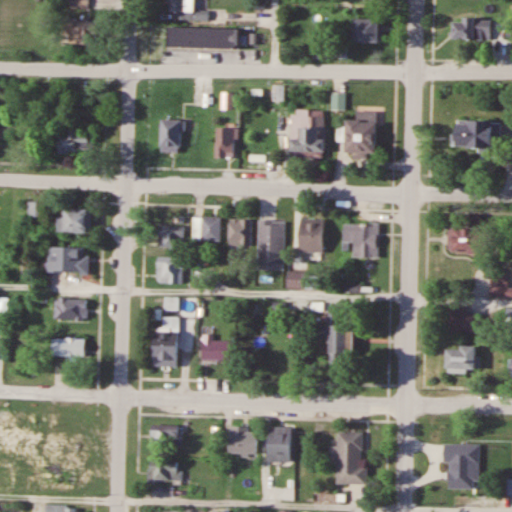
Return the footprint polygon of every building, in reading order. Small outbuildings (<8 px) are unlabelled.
[(89,8),(88,0),(71,0),(72,8),(89,8)] [(209,19),(209,6),(192,6),(191,0),(169,0),(169,11),(173,11),(173,18),(209,19)] [(382,17),(353,17),(353,41),(382,41),(382,17)] [(454,39),(492,39),(492,17),(463,17),(463,20),(454,20),(454,39)] [(95,42),(95,19),(67,19),(67,42),(95,42)] [(239,26),(169,26),(169,46),(239,46),(239,26)] [(377,110),(357,110),(357,119),(347,119),(347,152),(355,152),(355,155),(377,156),(377,110)] [(300,138),(291,138),(291,156),(325,156),(326,116),(301,115),(300,138)] [(161,119),(161,151),(182,151),(182,119),(161,119)] [(494,146),(494,120),(456,120),(456,146),(494,146)] [(216,157),(235,157),(235,127),(216,127),(216,157)] [(57,153),(94,153),(94,129),(57,129),(57,153)] [(42,202),(27,202),(27,217),(42,217),(42,202)] [(91,232),(91,208),(58,208),(58,232),(91,232)] [(221,241),(221,216),(193,216),(193,241),(221,241)] [(253,218),(229,218),(229,247),(253,247),(253,218)] [(327,218),(300,218),(300,252),(327,252),(327,218)] [(260,219),(285,219),(284,267),(259,266),(260,219)] [(347,257),(380,257),(380,223),(347,223),(347,257)] [(185,226),(160,226),(160,251),(185,251),(185,226)] [(481,227),(448,227),(448,252),(481,252),(481,227)] [(88,273),(89,247),(48,247),(48,273),(88,273)] [(184,283),(184,257),(158,257),(158,283),(184,283)] [(511,287),(508,288),(508,269),(491,269),(491,297),(511,296),(511,287)] [(88,298),(56,298),(56,319),(88,319),(88,298)] [(178,309),(178,298),(166,298),(166,309),(178,309)] [(449,306),(448,332),(481,333),(482,313),(468,313),(468,306),(449,306)] [(355,322),(349,322),(350,311),(328,310),(327,326),(321,326),(321,337),(330,337),(329,362),(343,362),(343,351),(354,351),(355,322)] [(155,365),(179,365),(179,316),(164,316),(164,329),(155,329),(155,365)] [(230,360),(230,340),(213,340),(213,334),(203,334),(204,360),(230,360)] [(86,338),(53,338),(53,356),(86,356),(86,338)] [(477,347),(447,346),(446,370),(476,371),(477,347)] [(86,421),(48,421),(48,443),(86,443),(86,421)] [(152,444),(179,444),(179,424),(152,424),(152,444)] [(250,426),(230,426),(230,453),(258,453),(258,431),(250,431),(250,426)] [(292,460),(292,426),(269,426),(269,460),(292,460)] [(362,432),(338,431),(335,482),(367,484),(368,463),(361,463),(362,432)] [(182,480),(182,459),(151,459),(151,480),(182,480)] [(85,474),(85,460),(55,460),(55,475),(64,475),(64,483),(77,483),(77,474),(85,474)]
